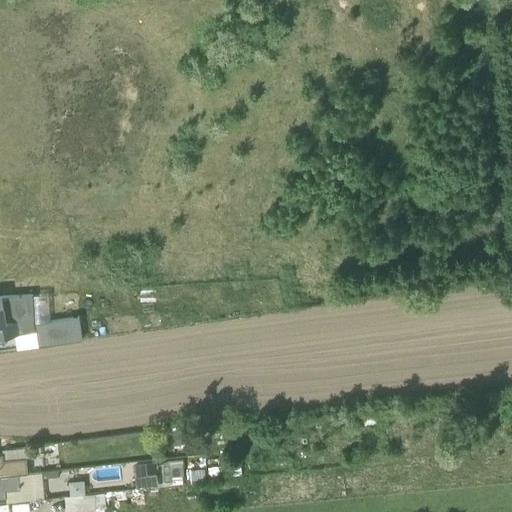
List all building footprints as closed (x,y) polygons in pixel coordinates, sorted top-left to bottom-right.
[(38,346),(81,339),(77,316),(33,323),(30,293),(0,295),(0,335),(35,330),(38,346)] [(375,411),(362,412),(363,425),(375,424),(375,411)] [(218,421),(200,422),(200,425),(202,442),(221,441),(220,430),(225,430),(224,422),(219,422),(218,421)] [(171,431),(167,431),(169,444),(189,442),(187,425),(170,427),(171,431)] [(0,453),(0,475),(27,473),(24,447),(1,449),(2,453),(0,453)] [(157,461),(133,464),(135,488),(188,483),(186,458),(167,460),(157,463),(157,461)] [(224,465),(193,468),(194,480),(211,479),(241,476),(240,465),(224,467),(224,465)] [(0,475),(0,496),(5,496),(5,501),(43,497),(41,478),(57,476),(56,471),(27,473),(0,475)] [(69,495),(83,494),(82,482),(82,480),(68,481),(69,495)] [(64,496),(64,511),(80,511),(104,510),(103,493),(64,496)]
